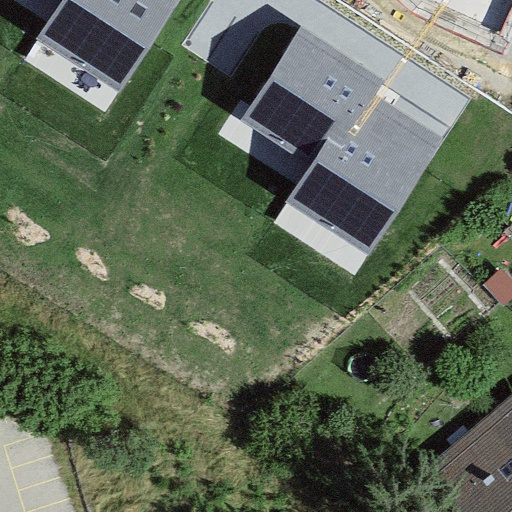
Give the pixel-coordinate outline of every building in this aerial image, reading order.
[(179,0),(73,0),(71,4),(48,38),(122,87),(179,0)] [(511,0),(399,0),(415,14),(505,50),(511,31),(511,0)] [(374,80),(301,32),(245,118),(319,165),(367,91),(374,80)] [(441,140),(367,91),(319,165),(295,200),(370,249),(441,140)] [(511,298),(511,280),(502,270),(485,286),(504,306),(511,298)] [(511,511),(511,415),(435,477),(462,511),(511,511)]
